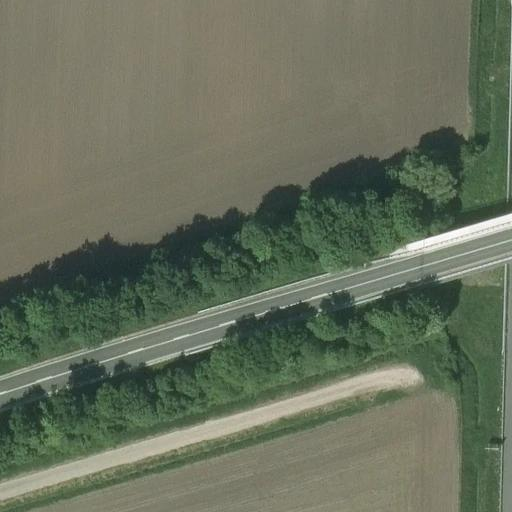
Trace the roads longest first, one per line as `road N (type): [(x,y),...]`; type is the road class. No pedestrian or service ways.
road 1 (secondary): [(0,393),(511,239)]
road 2 (track): [(0,500),(421,373)]
